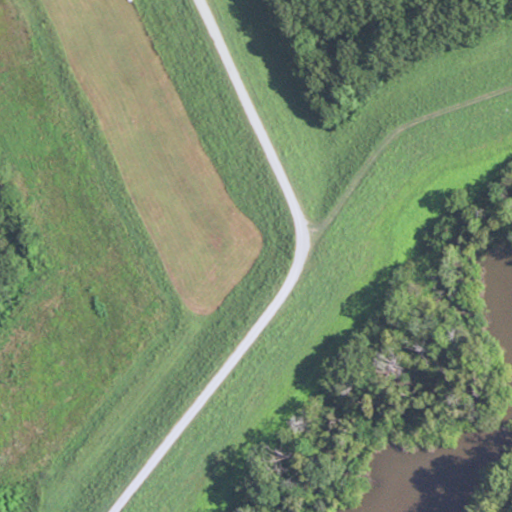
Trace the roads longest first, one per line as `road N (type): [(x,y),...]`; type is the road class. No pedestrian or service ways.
road 1 (residential): [(198,0),(287,192),(301,267),(109,511)]
road 2 (residential): [(511,86),(380,145),(300,242)]
